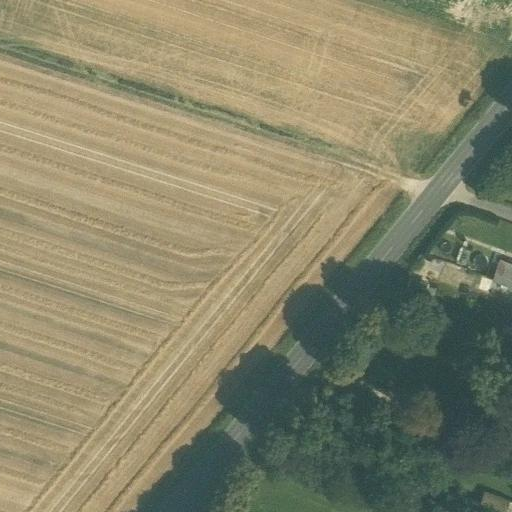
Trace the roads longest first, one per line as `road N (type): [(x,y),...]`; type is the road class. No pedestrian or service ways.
road 1 (track): [(0,54),(434,192)]
road 2 (tertiary): [(434,192),(175,511)]
road 3 (tertiary): [(511,99),(434,192)]
